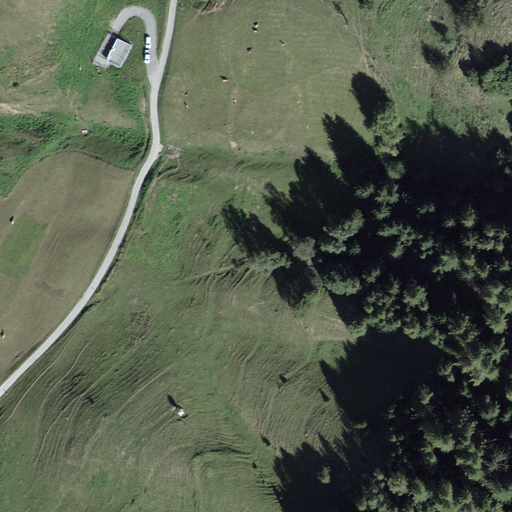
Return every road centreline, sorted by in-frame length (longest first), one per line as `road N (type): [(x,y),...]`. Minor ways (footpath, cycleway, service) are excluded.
road 1 (track): [(175,0),(152,84),(156,143),(119,239),(79,307),(0,392)]
road 2 (track): [(152,84),(145,13),(121,16),(105,42)]
